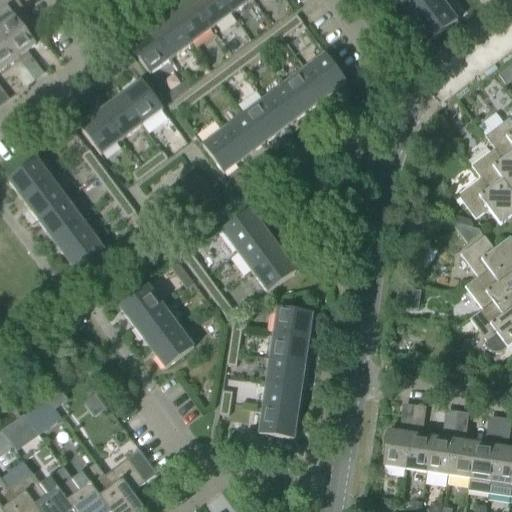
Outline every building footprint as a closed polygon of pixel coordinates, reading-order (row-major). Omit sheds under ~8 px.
[(221,0),(191,0),(190,1),(212,30),(232,14),(221,0)] [(221,0),(232,14),(251,0),(221,0)] [(400,0),(397,2),(413,23),(442,1),(441,0),(400,0)] [(190,1),(170,16),(191,45),(212,30),(190,1)] [(442,1),(413,23),(428,43),(457,21),(442,1)] [(214,28),(220,37),(258,12),(252,3),(214,28)] [(7,6),(0,11),(0,34),(23,66),(29,61),(24,54),(36,45),(7,6)] [(170,16),(150,31),(171,60),(191,45),(170,16)] [(297,16),(276,31),(282,39),(303,24),(297,16)] [(171,60),(150,31),(129,47),(150,75),(171,60)] [(276,31),(256,46),(262,54),(282,39),(276,31)] [(0,70),(1,72),(12,63),(17,70),(23,66),(0,34),(0,70)] [(256,46),(235,61),(241,69),(262,54),(256,46)] [(325,54),(305,70),(326,99),(347,83),(325,54)] [(235,61),(215,76),(221,85),(241,69),(235,61)] [(305,70),(284,85),(306,114),(326,99),(305,70)] [(215,76),(195,91),(201,100),(221,85),(215,76)] [(186,81),(176,88),(182,95),(191,88),(186,81)] [(142,82),(121,97),(142,126),(163,111),(142,82)] [(284,85),(264,100),(285,129),(306,114),(284,85)] [(201,100),(195,91),(174,107),(180,115),(201,100)] [(121,97),(101,112),(122,141),(142,126),(121,97)] [(264,100),(244,115),(265,144),(285,129),(264,100)] [(122,141),(101,112),(81,127),(102,156),(122,141)] [(244,115),(223,130),(245,159),(265,144),(244,115)] [(511,119),(485,139),(494,152),(502,162),(511,154),(511,119)] [(245,159),(223,130),(203,145),(224,174),(245,159)] [(163,151),(141,167),(147,175),(169,160),(163,151)] [(83,157),(98,178),(106,173),(90,152),(83,157)] [(471,169),(480,182),(480,181),(489,192),(501,182),(511,195),(511,154),(502,162),(494,152),(471,169)] [(8,181),(24,202),(52,180),(37,160),(8,181)] [(147,175),(141,167),(133,173),(139,182),(147,175)] [(98,178),(113,198),(121,193),(106,173),(98,178)] [(24,202),(39,222),(67,201),(52,180),(24,202)] [(480,181),(480,182),(457,199),(474,222),(488,212),(500,228),(511,218),(511,195),(501,182),(489,192),(480,181)] [(121,193),(113,198),(129,220),(136,214),(121,193)] [(39,222),(54,242),(82,221),(67,201),(39,222)] [(221,232),(237,253),(265,232),(250,211),(221,232)] [(456,218),(454,224),(460,225),(472,228),(473,225),(469,221),(456,218)] [(54,242),(69,263),(97,242),(82,221),(54,242)] [(460,225),(455,229),(467,245),(481,235),(482,234),(479,230),(477,230),(472,228),(460,225)] [(237,253),(252,274),(281,252),(265,232),(237,253)] [(460,257),(477,280),(478,280),(489,272),(498,285),(511,275),(511,244),(509,241),(494,252),(484,239),(460,257)] [(97,242),(69,263),(84,283),(113,262),(97,242)] [(281,252),(252,274),(268,294),(297,273),(281,252)] [(183,261),(199,282),(207,276),(191,255),(183,261)] [(194,287),(177,264),(171,269),(188,291),(194,287)] [(465,289),(482,313),(483,313),(493,305),(503,318),(511,311),(511,275),(498,285),(489,272),(478,280),(477,280),(465,289)] [(199,282),(214,302),(222,297),(207,276),(199,282)] [(119,307),(135,328),(164,307),(148,286),(119,307)] [(418,311),(420,293),(398,291),(396,308),(418,311)] [(222,297),(214,302),(229,323),(237,317),(222,297)] [(483,313),(482,313),(470,322),(487,345),(485,347),(487,350),(490,352),(494,354),(498,354),(503,353),(511,346),(511,311),(503,318),(493,305),(483,313)] [(135,328),(150,349),(179,327),(164,307),(135,328)] [(278,310),(274,335),(310,340),(313,315),(278,310)] [(179,327),(150,349),(166,370),(195,348),(179,327)] [(232,330),(230,342),(240,343),(242,331),(232,330)] [(274,335),(271,360),(306,365),(310,340),(274,335)] [(230,342),(229,354),(238,356),(240,343),(230,342)] [(238,356),(229,354),(227,367),(236,369),(238,356)] [(271,360),(267,385),(302,390),(306,365),(271,360)] [(267,385),(264,410),(299,415),(302,390),(267,385)] [(47,399),(46,400),(55,411),(68,402),(59,390),(47,399)] [(223,393),(221,404),(231,405),(233,394),(223,393)] [(231,405),(221,404),(219,417),(229,418),(231,405)] [(403,423),(423,424),(424,405),(404,404),(403,423)] [(299,415),(264,410),(260,435),(295,440),(299,415)] [(467,431),(468,412),(447,410),(445,429),(467,431)] [(382,467),(404,471),(411,428),(404,427),(402,436),(387,434),(382,467)] [(404,471),(426,474),(431,441),(417,439),(419,429),(411,428),(404,471)] [(1,433),(0,433),(0,450),(9,444),(1,433)] [(426,474),(447,477),(454,435),(446,434),(444,443),(431,441),(426,474)] [(447,477),(469,481),(474,446),(460,444),(461,436),(454,435),(447,477)] [(467,494),(488,497),(496,442),(489,440),(488,448),(474,446),(469,481),(467,494)] [(488,497),(509,500),(511,480),(511,452),(503,451),(504,443),(496,442),(488,497)] [(110,511),(139,511),(144,508),(133,493),(157,474),(139,451),(105,477),(104,477),(112,488),(100,497),(110,511)] [(74,511),(110,511),(100,497),(112,488),(104,477),(105,477),(95,464),(72,481),(80,492),(67,502),(74,511)] [(62,468),(39,486),(47,497),(35,507),(38,511),(74,511),(67,502),(80,492),(72,481),(62,468)] [(30,473),(9,489),(8,490),(16,500),(2,511),(3,511),(38,511),(35,507),(47,497),(39,486),(30,473)] [(0,511),(3,511),(2,511),(16,500),(8,490),(9,489),(0,478),(0,511)] [(413,503),(412,511),(421,511),(423,504),(413,503)] [(432,503),(430,511),(441,511),(443,505),(432,503)]
